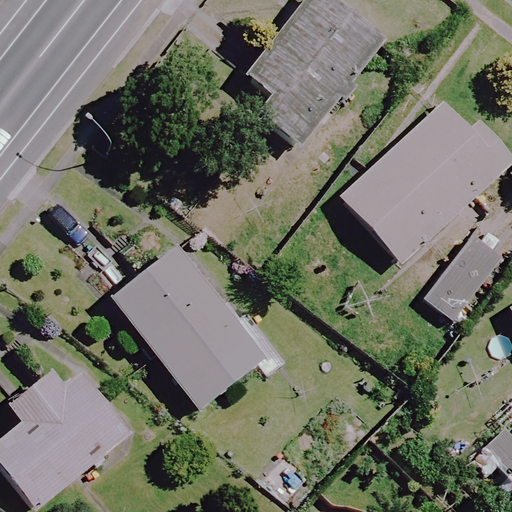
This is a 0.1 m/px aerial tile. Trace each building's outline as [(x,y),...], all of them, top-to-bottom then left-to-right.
[(381,52),(317,0),(312,0),(241,86),(265,106),(252,122),(294,157),(381,52)] [(464,141),(437,111),(334,207),(396,273),(509,169),(475,131),(464,141)] [(498,266),(466,239),(414,301),(446,328),(498,266)] [(257,368),(171,259),(106,310),(192,419),(257,368)] [(511,311),(503,317),(511,330),(511,311)] [(37,511),(126,447),(66,366),(2,413),(16,433),(0,445),(0,480),(23,511),(37,511)] [(511,432),(507,427),(472,457),(511,502),(511,432)] [(306,482),(281,458),(256,484),(282,508),(306,482)]
